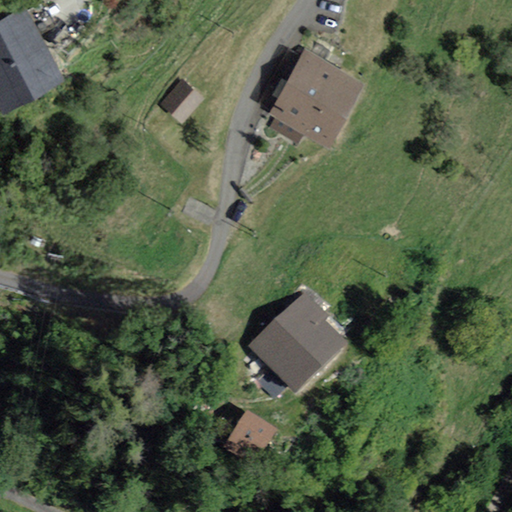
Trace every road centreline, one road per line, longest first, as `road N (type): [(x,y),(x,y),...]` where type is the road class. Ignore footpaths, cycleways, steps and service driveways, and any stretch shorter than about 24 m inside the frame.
road 1 (unclassified): [(0,276),(114,301),(193,291),(215,253),(253,85),(306,0)]
road 2 (track): [(289,405),(230,408),(131,369),(0,358)]
